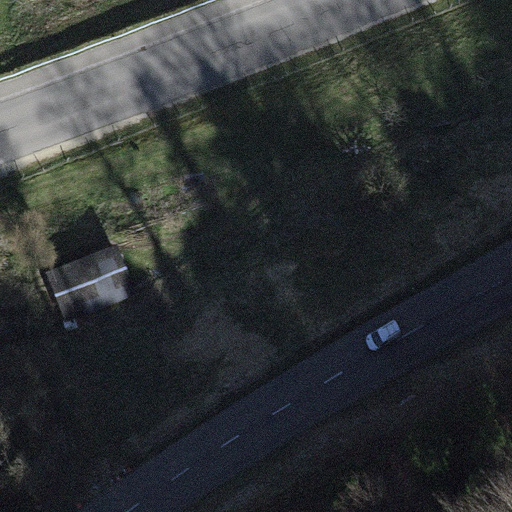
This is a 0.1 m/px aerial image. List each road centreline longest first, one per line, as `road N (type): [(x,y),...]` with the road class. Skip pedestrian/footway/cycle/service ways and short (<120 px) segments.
road 1 (tertiary): [(121,511),(511,277)]
road 2 (secondary): [(0,126),(333,0)]
